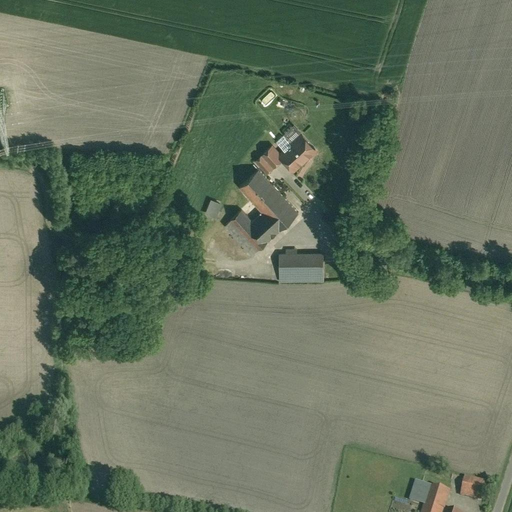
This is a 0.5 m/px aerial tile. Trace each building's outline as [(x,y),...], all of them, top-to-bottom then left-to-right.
[(281,154),(280,154),(283,157),(294,169),(303,160),(306,160),(310,157),(310,154),(316,148),(302,134),(281,154)] [(281,154),(273,145),(262,154),(273,166),(283,157),(280,154),(281,154)] [(259,168),(240,186),(263,210),(270,204),(268,202),(279,191),(259,168)] [(279,191),(268,202),(270,204),(263,210),(252,220),(242,208),(224,224),(252,254),(298,211),(279,191)] [(219,217),(225,202),(213,197),(208,212),(219,217)] [(324,253),(280,253),(280,280),(324,280),(324,253)] [(485,482),(465,478),(461,496),(481,500),(485,482)] [(449,511),(444,510),(450,492),(431,487),(430,488),(422,511),(449,511)]
